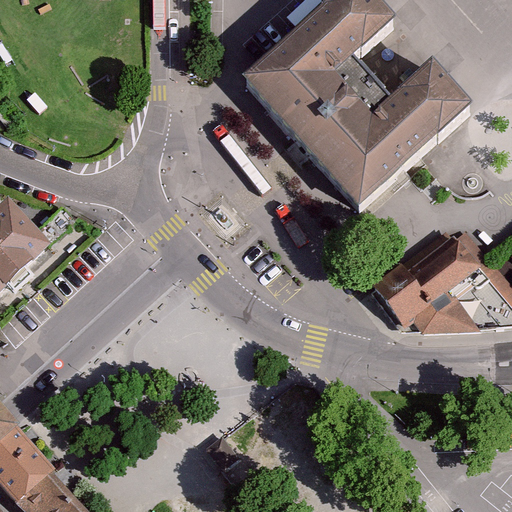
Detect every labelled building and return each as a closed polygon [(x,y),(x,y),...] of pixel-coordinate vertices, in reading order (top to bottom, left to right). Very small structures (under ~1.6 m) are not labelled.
[(375,0),(345,0),(249,87),(367,217),(480,115),(440,71),(376,128),(338,85),(401,29),(375,0)] [(0,219),(0,301),(52,255),(12,209),(0,219)] [(408,332),(429,338),(511,327),(511,307),(458,239),(382,298),(408,332)] [(307,405),(277,434),(285,442),(315,414),(307,405)] [(0,456),(20,440),(1,417),(0,415),(0,456)] [(224,472),(240,459),(223,439),(206,452),(224,472)] [(20,440),(0,456),(0,493),(16,511),(19,511),(54,480),(20,440)] [(399,511),(352,448),(289,495),(300,511),(399,511)] [(54,480),(19,511),(82,511),(58,484),(54,480)]
